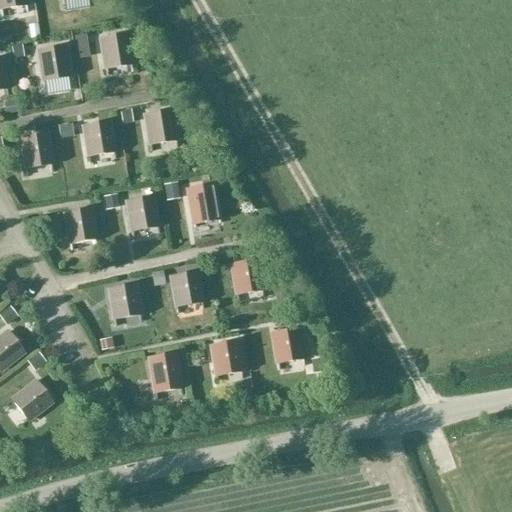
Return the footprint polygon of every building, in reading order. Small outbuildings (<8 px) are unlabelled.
[(28,13),(25,0),(0,0),(0,8),(2,17),(3,17),(2,10),(25,6),(26,13),(28,13)] [(132,72),(126,35),(100,40),(106,76),(107,76),(106,69),(130,66),(131,72),(132,72)] [(70,84),(64,48),(38,52),(44,89),(45,88),(44,82),(68,78),(69,85),(70,84)] [(177,148),(171,111),(145,116),(151,152),(152,152),(151,145),(174,141),(176,148),(177,148)] [(115,160),(109,123),(83,127),(89,164),(90,164),(89,157),(113,153),(114,160),(115,160)] [(53,172),(47,135),(21,139),(27,176),(28,176),(27,169),(50,165),(52,172),(53,172)] [(220,227),(213,186),(187,190),(194,232),(196,232),(194,225),(218,221),(219,228),(220,227)] [(159,235),(152,198),(126,202),(133,239),(134,239),(133,232),(156,228),(158,235),(159,235)] [(97,247),(90,210),(64,214),(71,251),(72,251),(71,244),(94,240),(95,247),(97,247)] [(33,219),(35,230),(46,229),(44,218),(33,219)] [(238,295),(261,291),(263,298),(264,298),(257,261),(231,266),(238,302),(239,302),(238,295)] [(162,272),(154,274),(156,285),(164,284),(162,272)] [(177,307),(201,303),(202,310),(203,310),(197,273),(171,278),(177,314),(178,314),(177,307)] [(141,322),(135,286),(109,290),(115,327),(116,327),(115,320),(139,316),(140,323),(141,322)] [(0,316),(6,324),(15,317),(9,310),(0,316)] [(278,364),(302,360),(303,367),(304,367),(298,330),(272,334),(278,371),(279,371),(278,364)] [(0,371),(23,353),(7,333),(0,338),(0,371)] [(217,376),(241,372),(242,379),(243,379),(237,342),(211,347),(217,383),(218,383),(217,376)] [(182,396),(175,354),(149,359),(156,400),(157,400),(156,393),(180,389),(181,396),(182,396)] [(6,406),(12,402),(26,421),(21,425),(22,426),(51,404),(35,383),(6,405),(6,406)]
